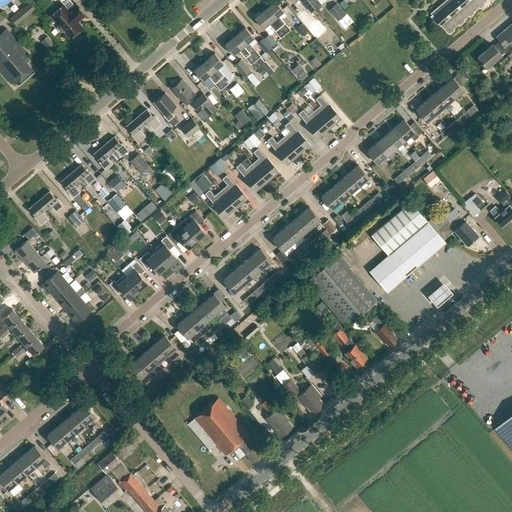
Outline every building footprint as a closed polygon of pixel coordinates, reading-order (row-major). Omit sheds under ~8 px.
[(309,0),(305,0),(303,3),(311,12),(316,8),(309,0)] [(444,0),(430,12),(433,16),(448,33),(448,32),(449,34),(455,29),(453,28),(458,24),(460,25),(465,21),(463,19),(468,15),(470,16),(475,12),(473,10),(478,6),(480,8),(485,3),(484,2),(485,0),(444,0)] [(275,1),(265,9),(273,19),(278,24),(286,34),(290,30),(278,15),(284,11),(275,1)] [(10,18),(16,25),(36,8),(30,2),(10,18)] [(337,3),(329,9),(338,20),(346,13),(337,3)] [(58,24),(58,27),(61,31),(64,31),(70,38),(83,27),(78,21),(86,15),(76,4),(69,10),(64,4),(50,15),(58,24)] [(265,9),(255,18),(263,28),(269,23),(273,28),(281,38),(286,34),(278,24),(273,19),(265,9)] [(302,10),(297,15),(303,22),(308,18),(302,10)] [(346,13),(338,20),(345,28),(353,22),(346,13)] [(492,44),(478,56),(487,67),(502,54),(501,54),(511,46),(509,43),(511,40),(511,22),(496,36),(501,41),(495,46),(492,44)] [(302,24),(296,28),(302,36),(308,31),(302,24)] [(245,27),(235,36),(257,60),(260,57),(261,56),(248,42),(254,37),(245,27)] [(28,60),(23,53),(25,51),(5,28),(0,32),(0,69),(11,83),(16,79),(19,83),(33,70),(26,62),(28,60)] [(47,36),(41,41),(47,49),(53,44),(47,36)] [(251,65),(257,60),(235,36),(225,44),(233,55),(239,49),(244,54),(243,55),(251,65)] [(256,41),(265,51),(270,46),(261,36),(256,41)] [(204,62),(213,72),(223,63),(214,53),(204,62)] [(264,62),(260,57),(257,60),(269,75),(274,72),(265,61),(264,62)] [(239,58),(232,63),(243,76),(249,70),(239,58)] [(317,58),(312,62),(317,68),(322,64),(317,58)] [(221,90),(226,97),(230,94),(225,87),(230,82),(222,73),(217,77),(213,72),(204,62),(194,70),(202,80),(208,75),(213,80),(212,81),(220,91),(221,90)] [(304,70),(298,75),(303,80),(308,76),(304,70)] [(252,73),(248,77),(255,86),(260,82),(252,73)] [(444,85),(455,97),(464,90),(453,77),(444,85)] [(182,79),(171,88),(186,106),(191,101),(189,99),(195,95),(182,79)] [(312,92),(316,89),(309,81),(305,84),(312,92)] [(511,86),(507,81),(490,95),(495,101),(511,86)] [(236,84),(229,90),(235,97),(242,91),(236,84)] [(435,93),(445,105),(455,97),(444,85),(435,93)] [(176,106),(165,93),(154,103),(164,115),(163,116),(168,121),(174,116),(170,111),(176,106)] [(190,103),(198,112),(201,108),(207,115),(215,109),(201,93),(190,103)] [(426,100),(437,113),(445,105),(435,93),(426,100)] [(314,110),(328,127),(339,118),(319,94),(315,98),(320,104),(314,110)] [(246,108),(256,119),(267,110),(257,98),(246,108)] [(416,108),(427,121),(437,113),(426,100),(416,108)] [(473,104),(466,110),(470,115),(477,109),(473,104)] [(147,109),(137,118),(143,126),(147,122),(153,129),(160,123),(154,116),(153,117),(147,109)] [(297,113),(317,136),(328,127),(314,110),(307,115),(302,109),(297,113)] [(466,110),(457,118),(461,123),(470,115),(466,110)] [(137,118),(127,126),(133,134),(131,135),(138,142),(145,136),(139,129),(143,126),(137,118)] [(457,118),(448,126),(452,131),(461,123),(457,118)] [(180,128),(187,137),(198,127),(191,119),(180,128)] [(277,119),(272,123),(276,127),(281,123),(277,119)] [(395,127),(405,140),(415,132),(404,119),(395,127)] [(283,136),(297,154),(308,144),(288,121),(284,125),(289,131),(283,136)] [(448,126),(439,133),(443,138),(452,131),(448,126)] [(385,135),(396,148),(405,140),(395,127),(385,135)] [(158,138),(163,136),(159,128),(154,130),(158,138)] [(264,135),(258,128),(253,132),(258,139),(264,135)] [(171,139),(175,136),(170,129),(167,132),(166,133),(171,139)] [(376,143),(387,156),(396,148),(385,135),(376,143)] [(266,140),(286,163),(297,154),(283,136),(276,142),(271,136),(266,140)] [(114,137),(104,145),(111,153),(115,150),(121,157),(128,151),(122,143),(121,144),(114,137)] [(367,150),(378,163),(387,156),(376,143),(367,150)] [(104,145),(94,154),(100,162),(99,162),(105,170),(113,164),(107,157),(111,153),(104,145)] [(251,163),(266,180),(277,171),(257,148),(253,152),(258,158),(251,163)] [(427,150),(419,156),(423,161),(431,155),(427,150)] [(139,153),(129,161),(139,174),(149,166),(139,153)] [(419,156),(410,164),(414,169),(423,161),(419,156)] [(221,158),(213,164),(221,173),(228,167),(221,158)] [(235,166),(255,190),(266,180),(251,163),(245,169),(240,162),(235,166)] [(82,164),(71,173),(78,181),(83,177),(88,184),(95,178),(89,171),(88,172),(82,164)] [(349,172),(359,185),(369,177),(358,164),(349,172)] [(410,164),(401,172),(405,177),(414,169),(410,164)] [(167,166),(162,170),(173,183),(178,179),(167,166)] [(339,180),(350,193),(359,185),(349,172),(339,180)] [(401,172),(393,179),(397,183),(405,177),(401,172)] [(71,173),(61,182),(68,189),(67,190),(73,198),(80,191),(74,184),(78,181),(71,173)] [(424,180),(430,187),(438,179),(433,173),(424,180)] [(220,190),(235,207),(246,198),(226,174),(221,178),(227,184),(220,190)] [(117,175),(108,182),(116,192),(125,185),(117,175)] [(203,175),(195,182),(201,190),(210,183),(203,175)] [(330,188),(341,200),(350,193),(339,180),(330,188)] [(388,186),(395,196),(401,191),(394,181),(388,186)] [(321,196),(332,208),(341,200),(330,188),(321,196)] [(204,193),(224,216),(235,207),(220,190),(214,195),(209,189),(204,193)] [(505,189),(496,196),(506,208),(495,217),(502,225),(511,216),(511,208),(510,206),(511,204),(511,202),(508,197),(510,195),(505,189)] [(49,192),(39,200),(46,208),(50,205),(56,212),(63,206),(57,199),(55,200),(49,192)] [(378,192),(371,198),(374,203),(382,196),(378,192)] [(116,193),(108,200),(117,211),(125,204),(116,193)] [(483,204),(477,196),(476,197),(474,195),(470,198),(478,208),(483,204)] [(371,198),(361,206),(365,211),(374,203),(371,198)] [(39,200),(29,209),(36,216),(35,217),(41,225),(48,219),(42,212),(46,208),(39,200)] [(370,270),(387,290),(445,241),(443,239),(454,229),(467,243),(478,234),(464,217),(462,219),(457,213),(448,221),(440,211),(427,221),(410,201),(371,234),(388,255),(370,270)] [(81,206),(84,210),(89,207),(85,202),(81,206)] [(125,204),(117,211),(124,220),(132,212),(126,204),(125,204)] [(300,214),(311,227),(320,219),(309,206),(300,214)] [(361,206),(352,214),(356,218),(365,211),(361,206)] [(144,208),(136,215),(141,221),(149,215),(144,208)] [(75,210),(66,217),(75,228),(84,220),(75,210)] [(189,222),(185,226),(197,240),(206,232),(198,224),(204,219),(196,210),(186,218),(189,222)] [(335,212),(331,215),(338,223),(342,220),(335,212)] [(291,222),(301,235),(311,227),(300,214),(291,222)] [(352,214),(343,222),(347,226),(356,218),(352,214)] [(321,222),(329,231),(335,227),(326,217),(321,222)] [(124,220),(117,226),(125,235),(132,229),(124,220)] [(281,230),(292,243),(301,235),(291,222),(281,230)] [(197,240),(185,226),(180,230),(177,226),(168,234),(176,243),(181,239),(187,248),(197,240)] [(57,236),(51,229),(47,233),(53,240),(57,236)] [(325,229),(318,235),(322,240),(329,233),(325,229)] [(272,238),(283,251),(292,243),(281,230),(272,238)] [(15,249),(24,260),(36,250),(31,245),(37,240),(33,235),(27,240),(27,239),(15,249)] [(318,235),(308,243),(312,248),(322,240),(318,235)] [(163,242),(154,249),(155,251),(167,265),(176,257),(169,249),(174,245),(166,236),(161,240),(163,242)] [(308,243),(299,251),(308,262),(315,256),(310,250),(312,248),(308,243)] [(107,253),(115,262),(123,255),(116,245),(107,253)] [(356,262),(360,258),(349,245),(345,249),(356,262)] [(251,256),(262,269),(271,261),(260,248),(251,256)] [(24,260),(33,271),(45,261),(44,261),(50,256),(46,251),(41,256),(36,250),(24,260)] [(167,265),(155,251),(151,255),(147,251),(138,259),(147,268),(151,264),(158,273),(167,265)] [(307,277),(346,325),(377,299),(339,252),(307,277)] [(242,264),(252,277),(262,269),(251,256),(242,264)] [(291,260),(285,265),(289,270),(294,276),(300,270),(291,260)] [(135,269),(126,276),(138,290),(147,282),(140,274),(144,270),(136,261),(131,265),(135,269)] [(281,261),(277,264),(285,274),(289,270),(285,265),(281,261)] [(233,272),(243,284),(252,277),(242,264),(233,272)] [(71,279),(75,276),(68,268),(64,272),(71,279)] [(277,270),(269,277),(273,281),(280,275),(277,270)] [(43,283),(54,296),(68,284),(57,271),(43,283)] [(223,280),(234,293),(243,284),(233,272),(223,280)] [(138,290),(126,276),(125,274),(116,282),(114,280),(109,284),(117,293),(122,289),(129,298),(138,290)] [(79,288),(84,283),(77,276),(72,281),(79,288)] [(269,277),(259,285),(263,289),(273,281),(269,277)] [(443,281),(427,294),(436,306),(452,293),(443,281)] [(75,292),(68,284),(54,296),(65,308),(79,297),(85,291),(81,287),(75,292)] [(259,285),(250,293),(254,297),(263,289),(259,285)] [(98,286),(92,290),(97,295),(102,291),(98,286)] [(204,301),(215,313),(224,306),(214,293),(204,301)] [(250,293),(243,299),(247,304),(254,297),(250,293)] [(308,295),(301,302),(314,315),(326,304),(318,297),(314,301),(308,295)] [(85,304),(79,297),(65,308),(76,322),(90,310),(94,307),(89,301),(85,304)] [(195,309),(206,321),(215,313),(204,301),(195,309)] [(2,317),(10,326),(21,318),(13,308),(2,317)] [(186,317),(196,329),(206,321),(195,309),(186,317)] [(227,312),(220,319),(223,323),(231,317),(227,312)] [(403,315),(408,327),(417,324),(412,312),(403,315)] [(383,339),(391,348),(399,341),(392,332),(393,331),(378,314),(372,319),(379,328),(375,332),(382,340),(383,339)] [(177,325),(187,337),(196,329),(186,317),(177,325)] [(10,326),(18,336),(28,327),(21,318),(10,326)] [(219,319),(210,327),(214,331),(223,323),(219,319)] [(242,335),(246,339),(258,329),(255,325),(242,335)] [(0,330),(0,336),(1,338),(8,332),(4,327),(0,330)] [(18,336),(26,345),(36,336),(28,327),(18,336)] [(210,327),(201,335),(205,340),(214,331),(210,327)] [(347,356),(356,366),(367,357),(356,343),(355,344),(349,336),(348,338),(340,329),(333,335),(347,351),(345,353),(347,355),(347,356)] [(155,343),(166,355),(175,347),(165,335),(155,343)] [(201,335),(194,341),(198,346),(205,340),(201,335)] [(26,345),(34,355),(44,346),(36,336),(26,345)] [(312,341),(322,354),(329,349),(319,336),(312,341)] [(146,351),(157,363),(166,355),(155,343),(146,351)] [(13,351),(17,356),(24,351),(20,346),(13,351)] [(243,354),(245,359),(253,355),(251,350),(243,354)] [(137,359),(148,371),(157,363),(146,351),(137,359)] [(307,352),(299,359),(312,374),(320,368),(307,352)] [(178,354),(171,361),(175,365),(182,359),(178,354)] [(128,367),(138,379),(148,371),(137,359),(128,367)] [(171,361),(162,369),(166,373),(175,365),(171,361)] [(162,369),(153,376),(157,381),(166,373),(162,369)] [(153,376),(145,383),(149,387),(157,381),(153,376)] [(304,406),(306,404),(313,413),(324,404),(309,385),(299,393),(297,391),(299,389),(290,378),(283,384),(292,395),(294,393),(304,406)] [(159,382),(151,389),(154,393),(163,386),(159,382)] [(238,400),(246,409),(253,402),(245,393),(238,400)] [(258,447),(247,433),(248,433),(218,397),(194,418),(225,455),(237,444),(251,460),(253,458),(255,460),(261,455),(256,448),(258,447)] [(286,420),(287,419),(277,407),(276,408),(267,398),(261,403),(270,413),(265,417),(281,436),(291,427),(286,420)] [(75,412),(86,424),(95,416),(85,404),(75,412)] [(66,420),(76,432),(86,424),(75,412),(66,420)] [(511,413),(495,427),(511,446),(511,413)] [(57,428),(67,440),(76,432),(66,420),(57,428)] [(47,435),(58,448),(67,440),(57,428),(47,435)] [(104,431),(97,437),(101,441),(108,435),(104,431)] [(97,437),(87,445),(91,449),(101,441),(97,437)] [(51,443),(47,447),(54,455),(58,452),(51,443)] [(87,445),(78,452),(82,457),(91,449),(87,445)] [(26,454),(36,466),(46,458),(35,446),(26,454)] [(112,450),(98,462),(106,472),(120,460),(112,450)] [(141,451),(137,454),(143,462),(147,458),(141,451)] [(78,452),(70,459),(74,464),(75,463),(81,458),(82,457),(78,452)] [(17,461),(27,473),(36,466),(26,454),(17,461)] [(81,458),(75,463),(78,468),(84,462),(81,458)] [(8,469),(18,481),(27,473),(17,461),(8,469)] [(0,475),(0,479),(8,489),(18,481),(8,469),(0,475)] [(54,472),(47,479),(51,483),(58,477),(54,472)] [(171,511),(165,504),(161,507),(131,472),(121,480),(147,511),(171,511)] [(124,494),(108,473),(92,485),(109,506),(124,494)] [(47,479),(38,486),(42,491),(51,483),(47,479)] [(38,486),(29,494),(33,499),(42,491),(38,486)] [(29,494),(21,501),(25,505),(33,499),(29,494)]
